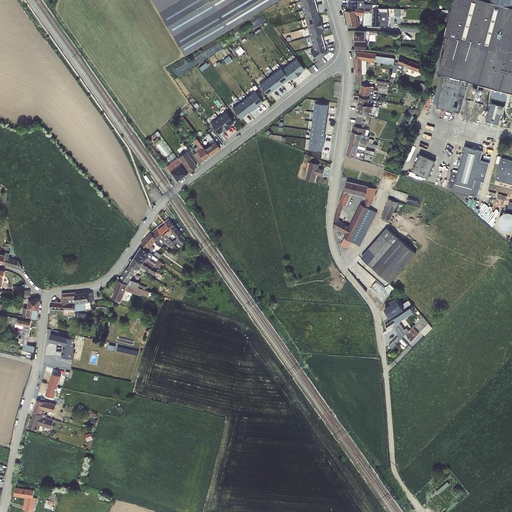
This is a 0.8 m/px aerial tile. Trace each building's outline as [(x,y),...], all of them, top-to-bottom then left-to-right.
[(152,0),(184,54),(276,0),(152,0)] [(315,57),(327,55),(322,31),(323,31),(316,0),(300,0),(301,1),(298,2),(300,8),(305,7),(313,49),(315,57)] [(364,0),(354,0),(347,0),(348,8),(343,9),(346,25),(360,25),(359,22),(363,23),(363,25),(382,26),(382,11),(388,11),(389,7),(364,6),(364,0)] [(511,0),(449,0),(438,71),(445,72),(436,105),(461,113),(471,81),(511,89),(511,0)] [(366,29),(354,29),(355,49),(369,49),(366,29)] [(377,52),(355,51),(356,83),(362,83),(362,74),(367,74),(367,61),(394,64),(393,72),(397,73),(398,68),(403,69),(405,65),(421,71),(423,65),(395,56),(376,55),(377,52)] [(267,94),(305,70),(298,58),(259,82),(267,94)] [(375,86),(361,85),(355,123),(369,126),(371,114),(375,116),(377,107),(379,106),(380,104),(383,105),(383,101),(374,98),(375,86)] [(257,91),(232,104),(238,117),(264,104),(257,91)] [(324,150),(329,103),(315,101),(310,149),(324,150)] [(487,120),(501,123),(505,105),(491,103),(487,120)] [(209,119),(218,134),(235,123),(227,111),(213,120),(211,117),(209,119)] [(351,130),(346,152),(356,155),(358,150),(364,152),(369,136),(365,134),(367,130),(355,125),(354,130),(351,130)] [(194,153),(200,162),(212,155),(222,149),(211,132),(206,135),(211,143),(204,147),(198,137),(194,139),(198,145),(195,147),(197,151),(194,153)] [(462,144),(452,182),(472,187),(475,178),(483,180),(488,161),(482,158),(482,150),(462,144)] [(189,151),(166,164),(176,180),(198,166),(189,151)] [(434,159),(419,153),(412,171),(429,177),(434,159)] [(511,156),(501,154),(493,184),(511,188),(511,156)] [(321,163),(310,161),(305,179),(315,181),(317,174),(323,175),(325,169),(319,167),(321,163)] [(377,188),(347,180),(333,227),(349,235),(347,238),(345,237),(340,244),(349,248),(352,241),(361,245),(377,212),(369,207),(377,188)] [(398,201),(388,198),(381,217),(390,221),(398,201)] [(511,213),(504,210),(498,224),(511,230),(511,213)] [(171,216),(149,232),(120,277),(128,282),(117,280),(113,298),(123,300),(125,291),(150,296),(151,291),(145,287),(142,287),(143,282),(134,280),(132,278),(137,270),(141,267),(146,270),(148,269),(156,274),(158,270),(159,265),(157,263),(163,254),(159,251),(162,245),(164,244),(169,247),(178,249),(187,242),(188,240),(171,216)] [(360,257),(390,282),(416,252),(387,227),(360,257)] [(9,248),(6,247),(5,254),(3,263),(23,269),(19,261),(12,258),(9,257),(10,253),(9,252),(9,248)] [(371,282),(382,292),(387,287),(375,277),(371,282)] [(90,292),(62,292),(62,301),(51,301),(51,313),(57,313),(57,309),(65,309),(65,314),(76,314),(76,309),(90,309),(90,292)] [(384,307),(390,317),(405,307),(396,297),(389,301),(391,303),(384,307)] [(41,300),(39,298),(30,298),(29,299),(28,308),(24,308),(23,316),(38,319),(41,300)] [(410,307),(384,323),(389,329),(394,326),(398,335),(387,347),(393,352),(399,345),(405,348),(429,322),(423,316),(406,333),(400,323),(414,311),(410,307)] [(24,325),(20,343),(27,344),(30,329),(31,321),(9,316),(8,318),(13,319),(12,323),(24,325)] [(54,331),(51,334),(49,342),(64,346),(62,357),(71,359),(77,335),(54,331)] [(69,369),(43,364),(41,373),(67,378),(68,377),(71,378),(72,372),(69,372),(69,369)] [(58,379),(49,377),(47,388),(53,389),(54,385),(57,385),(58,379)] [(45,402),(37,399),(34,411),(42,414),(45,402)] [(44,415),(33,412),(28,427),(39,431),(41,426),(51,430),(55,420),(43,417),(44,415)] [(88,441),(94,438),(91,432),(86,434),(88,441)] [(35,490),(16,487),(15,496),(26,498),(24,510),(34,511),(35,511),(36,498),(33,498),(35,490)] [(45,507),(52,509),(54,502),(46,500),(45,507)]
